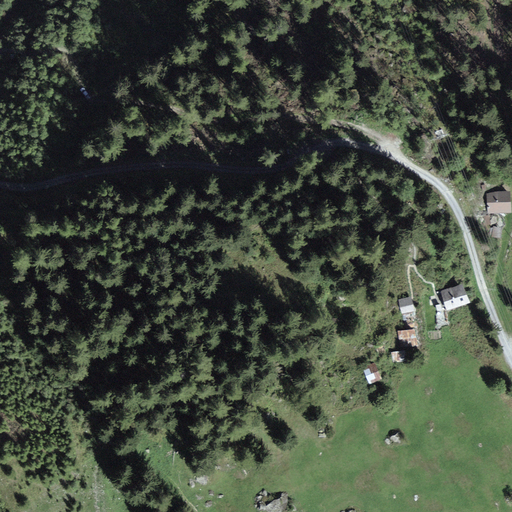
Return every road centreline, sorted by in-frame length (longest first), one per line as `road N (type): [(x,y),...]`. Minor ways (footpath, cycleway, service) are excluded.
road 1 (track): [(0,184),(25,188),(189,164),(230,173),(324,149),(381,147)]
road 2 (track): [(381,147),(447,195),(489,302)]
